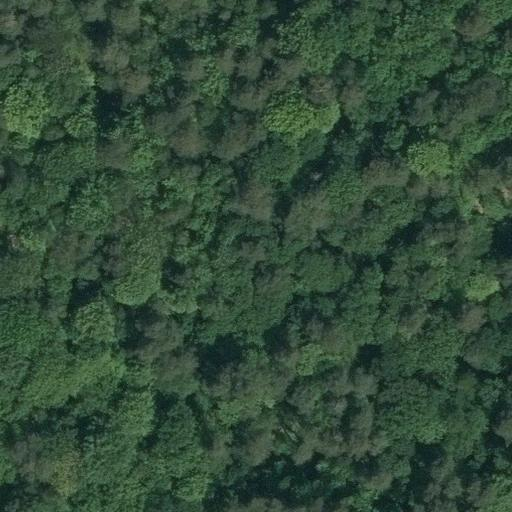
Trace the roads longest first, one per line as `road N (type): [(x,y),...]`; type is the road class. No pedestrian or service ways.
road 1 (track): [(354,0),(263,117),(232,183),(124,511)]
road 2 (track): [(330,29),(511,142)]
